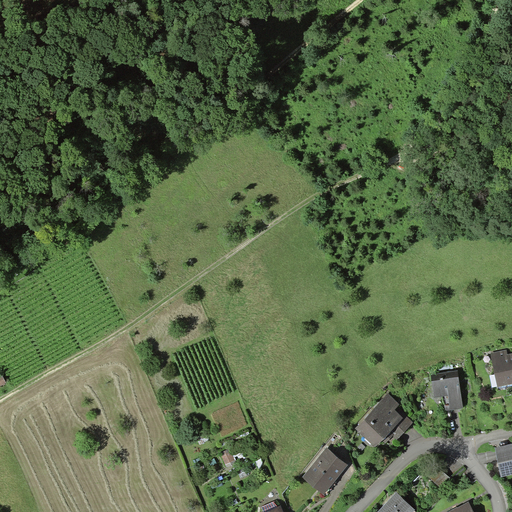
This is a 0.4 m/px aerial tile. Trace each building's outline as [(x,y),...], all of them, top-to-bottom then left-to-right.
[(497,387),(511,384),(511,353),(508,354),(507,350),(490,353),(497,387)] [(464,408),(458,370),(431,374),(435,397),(445,396),(446,404),(444,404),(445,411),(464,408)] [(399,404),(388,393),(354,428),(375,449),(382,441),(385,444),(393,436),(397,439),(413,422),(397,407),(399,404)] [(511,443),(495,447),(501,477),(511,474),(511,443)] [(324,495),(348,465),(327,448),(302,477),(324,495)] [(220,453),(225,464),(235,460),(229,449),(220,453)] [(436,465),(427,475),(442,489),(451,479),(436,465)] [(413,511),(416,510),(397,492),(377,511),(413,511)] [(474,511),(469,502),(458,508),(457,507),(447,511),(474,511)]
